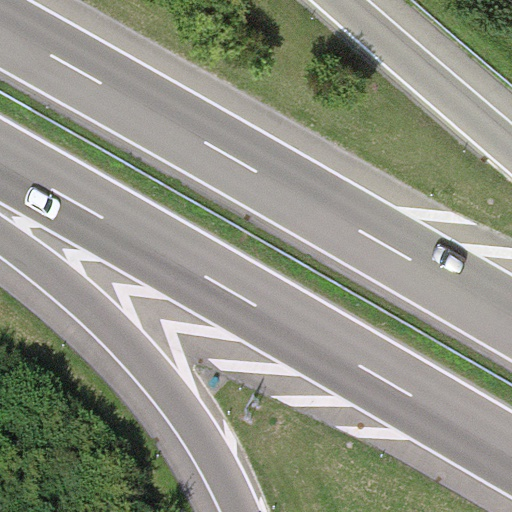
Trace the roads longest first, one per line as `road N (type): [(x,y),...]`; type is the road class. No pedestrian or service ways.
road 1 (motorway): [(0,159),(511,453)]
road 2 (motorway): [(511,319),(0,27)]
road 3 (motorway): [(0,232),(142,359),(189,419),(241,511)]
road 4 (motorway): [(511,144),(340,0)]
